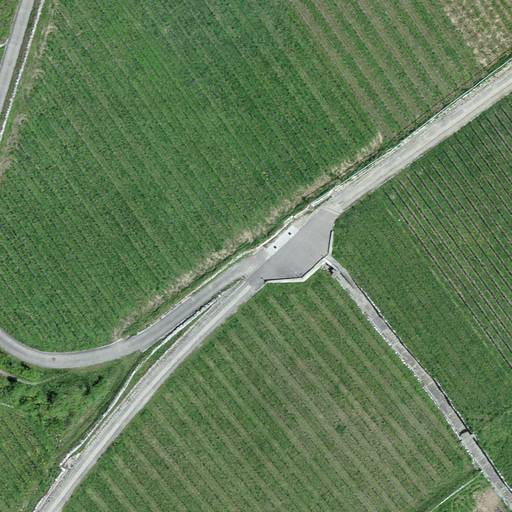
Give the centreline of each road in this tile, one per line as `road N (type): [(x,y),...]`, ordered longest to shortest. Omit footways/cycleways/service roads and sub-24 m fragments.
road 1 (track): [(46,511),(99,438),(284,238),(511,74)]
road 2 (track): [(284,238),(109,357),(31,365),(0,343)]
